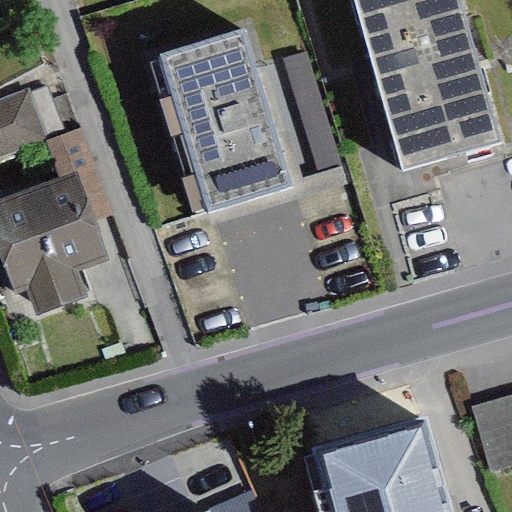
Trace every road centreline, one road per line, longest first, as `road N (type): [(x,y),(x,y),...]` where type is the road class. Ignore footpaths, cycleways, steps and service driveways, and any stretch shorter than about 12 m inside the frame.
road 1 (residential): [(511,306),(0,458)]
road 2 (unknown): [(427,371),(472,511)]
